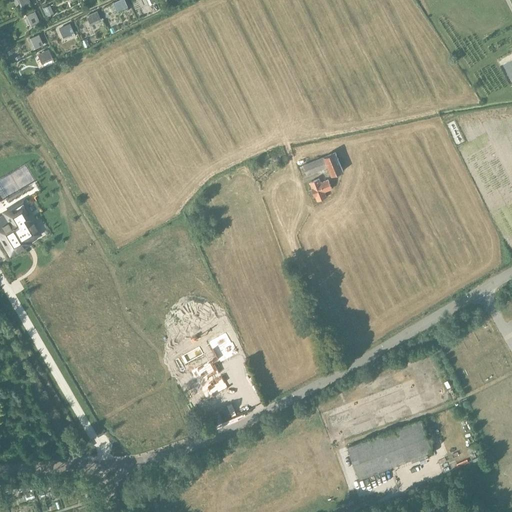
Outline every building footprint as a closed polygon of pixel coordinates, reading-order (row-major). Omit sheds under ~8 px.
[(126,7),(122,0),(116,0),(112,2),(116,11),(126,7)] [(48,4),(42,7),(46,15),(52,12),(48,4)] [(89,24),(99,19),(95,10),(85,15),(89,24)] [(33,11),(24,15),(30,28),(39,24),(33,11)] [(69,23),(57,28),(61,36),(72,32),(69,23)] [(37,34),(28,38),(32,49),(41,45),(37,34)] [(51,59),(47,50),(36,55),(40,64),(51,59)] [(271,157),(271,158),(274,164),(286,159),(285,156),(283,152),(273,156),(271,157)] [(343,171),(335,152),(303,166),(307,175),(328,167),(332,176),(343,171)] [(262,166),(254,168),(252,178),(260,183),(268,180),(269,172),(262,166)] [(321,183),(319,179),(310,183),(312,188),(312,189),(315,197),(316,196),(318,201),(327,197),(324,192),(332,189),(328,180),(321,183)] [(31,242),(29,240),(40,234),(32,220),(34,219),(23,200),(11,208),(3,212),(3,213),(8,221),(0,225),(0,238),(10,255),(26,245),(31,242)] [(99,371),(120,358),(99,319),(77,331),(99,371)] [(228,388),(224,380),(217,367),(215,364),(219,361),(220,362),(238,352),(232,341),(231,342),(226,332),(208,341),(217,358),(213,360),(213,359),(197,368),(191,371),(196,378),(203,392),(207,400),(212,397),(228,388)] [(181,372),(185,370),(179,357),(174,360),(181,372)] [(421,419),(347,447),(359,478),(432,451),(421,419)]
